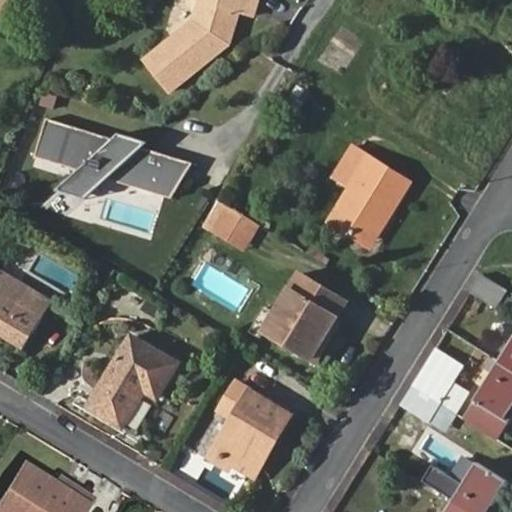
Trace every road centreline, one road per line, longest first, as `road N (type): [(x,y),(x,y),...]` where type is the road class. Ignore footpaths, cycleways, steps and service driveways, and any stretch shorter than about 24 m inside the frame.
road 1 (residential): [(500,196),(307,511)]
road 2 (residential): [(192,511),(0,398)]
